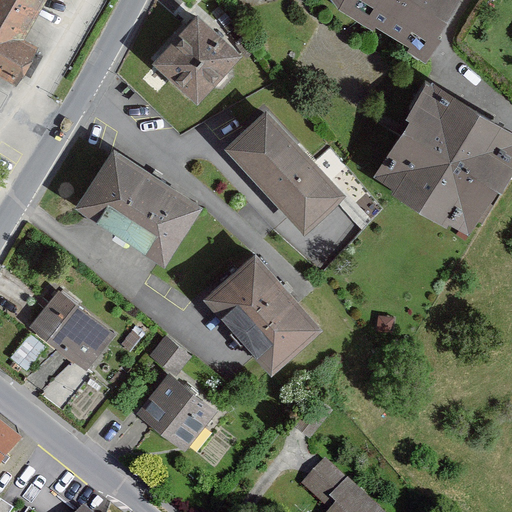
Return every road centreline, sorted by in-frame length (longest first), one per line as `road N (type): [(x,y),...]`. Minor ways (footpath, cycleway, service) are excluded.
road 1 (tertiary): [(135,0),(0,230)]
road 2 (tertiary): [(0,394),(146,511)]
